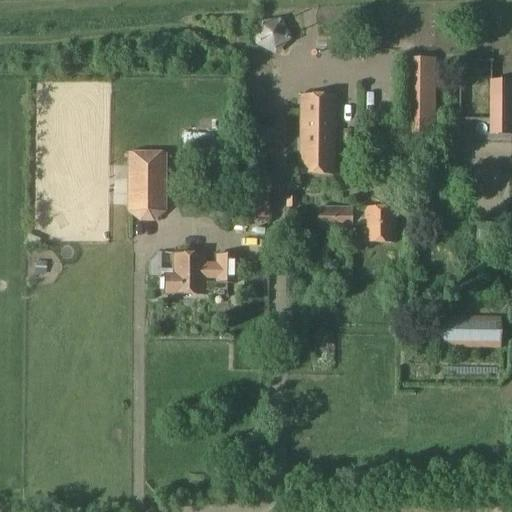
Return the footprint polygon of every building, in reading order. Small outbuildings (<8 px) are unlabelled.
[(411,132),(437,132),(437,62),(411,62),(411,132)] [(489,82),(488,136),(511,136),(511,82),(489,82)] [(336,173),(336,99),(302,99),(302,173),(336,173)] [(469,137),(467,152),(481,153),(482,138),(469,137)] [(131,211),(165,211),(165,155),(131,155),(131,211)] [(251,217),(267,217),(267,198),(251,198),(251,217)] [(315,204),(315,230),(349,230),(349,227),(363,227),(363,211),(349,211),(349,205),(315,204)] [(394,244),(395,210),(363,210),(363,211),(363,227),(363,244),(394,244)] [(320,237),(320,246),(352,247),(353,239),(320,237)] [(218,265),(204,265),(204,255),(172,255),(171,276),(163,276),(163,295),(171,295),(204,296),(204,278),(218,278),(218,283),(235,283),(236,257),(218,257),(218,265)] [(500,349),(501,319),(442,318),(441,348),(500,349)] [(503,368),(503,351),(443,350),(442,366),(503,368)]
